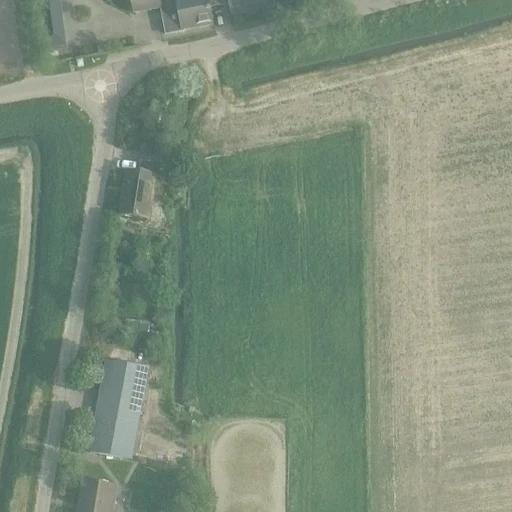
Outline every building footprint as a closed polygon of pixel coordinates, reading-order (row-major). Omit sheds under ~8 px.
[(38,0),(41,20),(44,45),(66,41),(60,0),(38,0)] [(130,0),(133,15),(161,10),(166,36),(183,33),(182,30),(196,27),(199,29),(206,28),(209,25),(212,24),(210,10),(208,10),(207,2),(203,2),(202,0),(130,0)] [(208,10),(210,10),(230,6),(232,16),(268,9),(266,0),(207,0),(208,1),(207,2),(208,10)] [(127,174),(120,217),(148,222),(155,179),(165,180),(167,167),(140,163),(138,175),(127,174)] [(108,283),(108,302),(141,303),(142,284),(108,283)] [(125,321),(123,337),(148,341),(150,325),(125,321)] [(109,335),(122,335),(122,324),(109,324),(109,335)] [(149,369),(107,361),(90,453),(132,461),(149,369)] [(111,511),(116,490),(84,484),(79,511),(111,511)]
